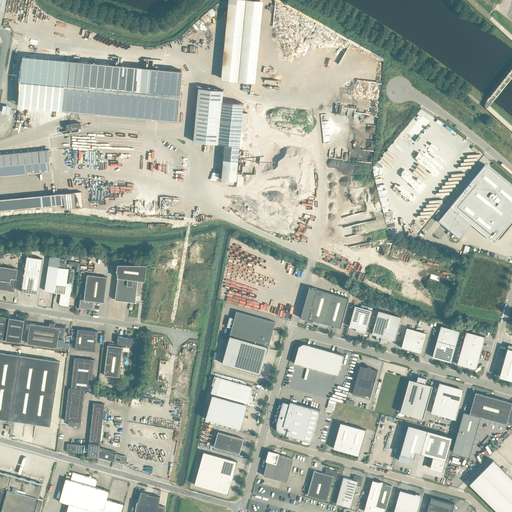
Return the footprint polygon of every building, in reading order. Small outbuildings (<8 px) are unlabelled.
[(269,7),(229,3),(223,82),(261,84),(269,7)] [(23,56),(18,106),(62,110),(156,119),(178,121),(182,71),(161,69),(66,60),(23,56)] [(218,144),(220,129),(226,129),(221,179),(236,180),(243,103),(222,101),(223,90),(198,88),(193,141),(218,144)] [(51,171),(49,149),(21,152),(23,174),(51,171)] [(511,186),(485,164),(450,206),(494,242),(499,236),(498,236),(511,219),(511,186)] [(81,191),(63,193),(64,205),(65,208),(83,206),(81,191)] [(63,193),(53,194),(54,205),(55,205),(58,205),(60,205),(63,205),(64,205),(63,193)] [(55,292),(59,267),(58,267),(60,258),(60,257),(50,255),(45,290),(55,292)] [(25,269),(21,292),(37,294),(40,271),(42,258),(27,256),(25,269)] [(66,287),(69,268),(65,268),(66,259),(60,258),(58,267),(59,267),(55,292),(61,293),(59,303),(60,303),(60,302),(61,302),(62,303),(61,305),(69,306),(71,288),(66,287)] [(135,302),(138,280),(145,281),(147,265),(117,264),(117,271),(118,277),(115,300),(135,302)] [(16,279),(18,269),(0,265),(0,286),(1,287),(2,287),(3,287),(4,288),(5,288),(6,289),(7,289),(8,290),(9,290),(14,291),(16,279)] [(104,302),(107,277),(87,274),(84,298),(84,300),(95,301),(104,302)] [(313,320),(340,327),(348,298),(309,287),(300,317),(313,321),(313,320)] [(94,309),(95,301),(84,300),(84,298),(80,298),(79,307),(94,309)] [(366,331),(372,310),(355,305),(349,326),(356,328),(356,329),(357,331),(365,333),(366,331)] [(401,317),(378,310),(372,333),(377,335),(375,339),(381,341),(381,340),(383,341),(383,342),(388,343),(390,339),(395,340),(401,317)] [(279,331),(273,329),(275,322),(236,311),(229,335),(230,335),(222,363),(260,374),(268,346),(269,345),(275,347),(274,347),(275,345),(276,342),(277,340),(278,338),(278,335),(279,332),(278,331),(279,331)] [(0,338),(21,342),(24,319),(0,315),(0,338)] [(29,328),(27,343),(57,348),(58,337),(64,338),(65,332),(66,330),(67,325),(62,324),(62,325),(60,325),(55,324),(56,322),(49,321),(48,326),(30,323),(29,328)] [(460,331),(441,325),(436,341),(455,346),(460,331)] [(411,350),(416,330),(406,327),(401,347),(411,350)] [(96,351),(98,331),(78,329),(75,349),(76,349),(76,344),(84,345),(85,340),(96,341),(95,351),(96,351)] [(426,333),(416,330),(411,350),(421,352),(426,333)] [(476,369),(485,336),(466,331),(457,364),(458,364),(458,363),(475,368),(475,369),(476,369)] [(131,348),(133,338),(118,336),(117,346),(108,345),(104,375),(119,377),(123,347),(131,348)] [(58,337),(57,348),(64,349),(65,342),(63,339),(64,338),(58,337)] [(451,362),(455,346),(436,341),(432,357),(433,357),(433,356),(450,361),(450,362),(451,362)] [(344,354),(304,343),(299,346),(294,363),(338,376),(344,354)] [(511,348),(507,348),(500,371),(501,372),(500,376),(511,379),(511,348)] [(0,418),(50,426),(60,361),(0,352),(0,418)] [(85,391),(85,390),(91,390),(95,359),(94,359),(94,360),(94,366),(74,364),(75,357),(74,357),(71,388),(68,388),(65,420),(69,421),(68,425),(81,426),(84,396),(85,391)] [(369,399),(377,370),(372,368),(371,368),(371,367),(369,366),(367,366),(366,367),(360,365),(352,394),(369,399)] [(385,372),(377,401),(394,406),(402,377),(385,372)] [(251,391),(253,386),(221,377),(214,375),(212,385),(218,387),(216,396),(252,406),(256,392),(251,391)] [(421,382),(425,383),(426,378),(418,376),(418,377),(416,381),(409,379),(400,412),(411,415),(421,382)] [(432,385),(425,383),(421,382),(411,415),(423,418),(432,385)] [(431,412),(456,419),(462,396),(457,394),(459,388),(440,383),(439,382),(431,412)] [(469,456),(480,416),(511,425),(511,401),(475,392),(469,413),(463,411),(452,452),(469,456)] [(240,428),(246,407),(211,398),(205,418),(240,428)] [(286,435),(311,442),(320,410),(290,401),(289,403),(283,401),(276,424),(277,424),(277,425),(277,426),(277,427),(277,429),(278,430),(278,431),(279,431),(280,432),(281,432),(286,434),(286,435)] [(100,447),(104,405),(104,404),(93,402),(89,445),(68,443),(67,443),(66,451),(67,451),(67,452),(88,454),(87,457),(98,458),(99,457),(114,461),(116,452),(100,447)] [(358,455),(366,429),(340,422),(333,448),(334,448),(334,447),(343,449),(343,451),(344,450),(348,451),(348,452),(349,452),(349,451),(358,454),(358,455)] [(408,424),(398,460),(399,460),(399,459),(412,463),(415,451),(421,453),(433,456),(430,468),(442,471),(446,460),(452,437),(427,430),(408,424)] [(238,452),(242,440),(243,438),(218,431),(214,446),(239,454),(238,452)] [(203,451),(194,484),(219,491),(219,490),(227,492),(234,469),(235,469),(237,461),(203,451)] [(287,481),(293,458),(278,454),(279,453),(269,451),(266,460),(267,461),(263,475),(287,481)] [(511,511),(511,478),(493,459),(469,483),(498,511),(511,511)] [(327,500),(332,481),(335,481),(336,481),(338,473),(337,472),(327,469),(326,469),(325,473),(314,470),(307,495),(327,500)] [(0,511),(39,511),(43,499),(39,498),(43,483),(0,471),(0,511)] [(108,496),(109,490),(95,486),(98,479),(92,477),(92,476),(91,476),(91,477),(89,476),(73,472),(71,479),(66,478),(59,501),(69,504),(97,511),(103,511),(107,499),(108,496)] [(350,507),(357,485),(360,486),(363,478),(354,475),(353,479),(343,477),(336,503),(350,507)] [(376,505),(382,482),(381,481),(380,482),(379,482),(372,480),(364,511),(368,511),(384,511),(385,508),(376,505)] [(385,508),(392,485),(385,483),(385,484),(384,483),(384,482),(383,482),(382,482),(376,505),(385,508)] [(393,511),(416,511),(420,499),(419,498),(420,494),(415,494),(400,490),(393,511)] [(164,511),(166,506),(159,505),(160,496),(149,494),(149,495),(147,494),(147,493),(148,493),(141,491),(138,501),(137,501),(134,511),(164,511)] [(451,511),(454,503),(431,496),(426,511),(451,511)] [(122,511),(124,504),(107,499),(103,511),(97,511),(69,504),(66,511),(122,511)]
